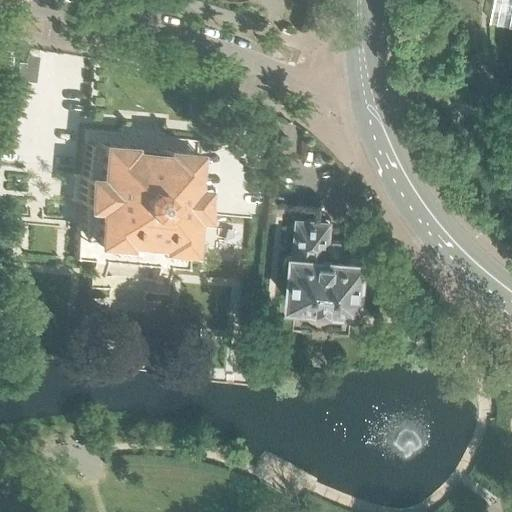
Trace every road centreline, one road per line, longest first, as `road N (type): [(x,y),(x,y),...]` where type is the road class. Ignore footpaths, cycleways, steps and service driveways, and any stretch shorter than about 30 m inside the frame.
road 1 (residential): [(366,87),(310,82),(220,47),(118,21),(0,3)]
road 2 (secondary): [(511,292),(449,234),(401,168),(366,87)]
